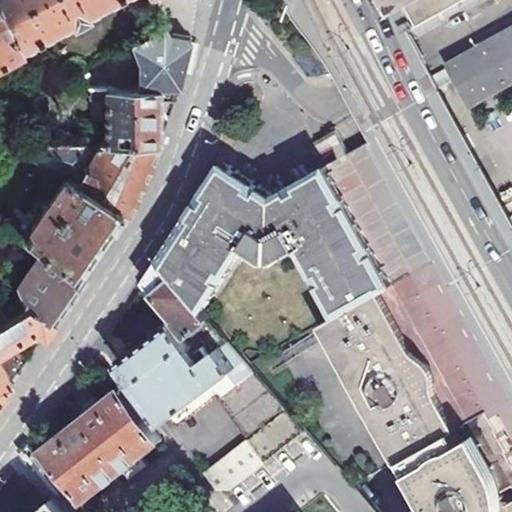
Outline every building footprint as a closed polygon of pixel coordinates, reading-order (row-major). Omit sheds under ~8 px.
[(0,0),(0,4),(23,47),(72,20),(73,23),(90,13),(89,12),(110,0),(0,0)] [(413,0),(425,21),(425,22),(463,0),(413,0)] [(0,58),(23,47),(0,4),(0,58)] [(140,86),(180,86),(187,61),(189,51),(190,43),(190,36),(171,34),(165,21),(130,41),(139,59),(140,86)] [(511,30),(450,65),(455,75),(472,106),(511,83),(511,30)] [(433,76),(438,85),(455,75),(450,65),(433,76)] [(109,140),(162,141),(161,97),(176,97),(180,86),(140,86),(108,87),(109,140)] [(470,261),(479,277),(511,334),(511,228),(437,96),(391,122),(470,261)] [(42,128),(31,127),(30,140),(42,140),(42,128)] [(120,208),(129,213),(146,177),(152,162),(162,141),(109,140),(104,140),(78,182),(120,208)] [(347,158),(324,170),(338,194),(390,285),(437,260),(373,145),(347,158)] [(381,290),(390,285),(338,194),(324,170),(298,183),(294,184),(283,190),(276,194),(271,191),(265,187),(239,171),(224,161),(205,192),(166,253),(162,258),(205,309),(248,243),(269,258),(281,259),(299,245),(338,314),(381,290)] [(39,211),(24,235),(44,249),(85,277),(101,253),(93,248),(120,208),(78,182),(55,169),(30,205),(39,211)] [(14,228),(24,235),(39,211),(30,205),(14,228)] [(19,289),(29,307),(54,322),(62,311),(71,298),(85,277),(44,249),(23,278),(25,280),(19,289)] [(195,327),(206,342),(195,350),(204,362),(231,338),(205,309),(162,258),(147,282),(144,287),(174,323),(183,335),(195,327)] [(390,285),(381,290),(421,361),(425,363),(429,365),(433,371),(435,377),(436,383),(436,388),(458,426),(467,421),(511,395),(511,393),(437,260),(390,285)] [(408,454),(458,426),(436,388),(436,383),(435,377),(433,371),(429,365),(425,363),(421,361),(381,290),(338,314),(326,321),(402,457),(408,454)] [(0,401),(22,369),(14,356),(1,363),(0,360),(0,351),(33,332),(40,344),(54,322),(29,307),(7,320),(0,323),(0,401)] [(174,323),(122,362),(166,421),(215,384),(248,359),(231,338),(204,362),(195,350),(183,335),(174,323)] [(206,474),(216,488),(234,487),(309,429),(248,359),(215,384),(222,394),(218,398),(249,439),(206,474)] [(215,384),(166,421),(174,431),(218,398),(222,394),(215,384)] [(43,451),(34,457),(61,491),(74,506),(85,497),(87,500),(125,469),(131,477),(149,464),(143,456),(162,441),(122,386),(41,449),(43,451)] [(511,511),(511,395),(467,421),(494,468),(498,479),(500,488),(501,497),(509,487),(511,490),(511,511)] [(501,503),(501,497),(500,488),(498,479),(494,468),(467,421),(458,426),(408,454),(436,500),(429,511),(501,511),(502,508),(501,503)] [(180,511),(201,511),(205,498),(195,485),(173,500),(180,511)] [(36,511),(79,511),(74,506),(61,491),(36,511)] [(180,511),(173,500),(156,511),(180,511)]
